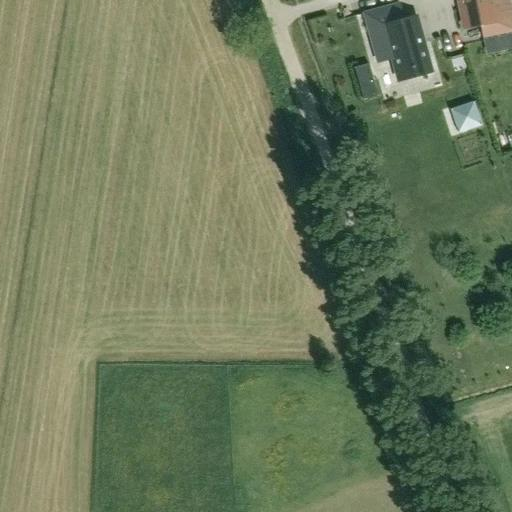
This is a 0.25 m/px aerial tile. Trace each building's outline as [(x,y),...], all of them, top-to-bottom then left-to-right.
[(322,7),(329,30),(353,23),(347,0),(322,7)] [(458,0),(464,28),(480,25),(483,37),(511,31),(511,21),(507,0),(458,0)] [(364,14),(377,62),(392,58),(397,74),(428,65),(414,17),(403,20),(399,4),(364,14)] [(429,110),(451,96),(446,88),(423,102),(429,110)] [(450,110),(458,133),(480,125),(473,102),(450,110)] [(500,206),(472,213),(476,228),(504,220),(500,206)] [(428,266),(436,260),(424,243),(416,248),(428,266)]
